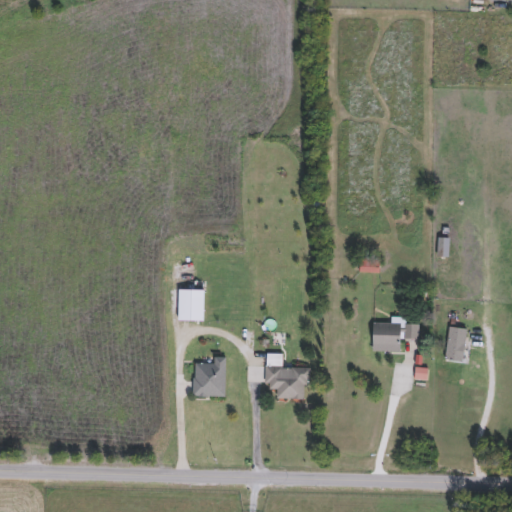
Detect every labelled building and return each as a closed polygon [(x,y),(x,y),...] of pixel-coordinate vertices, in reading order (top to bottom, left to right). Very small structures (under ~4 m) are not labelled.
[(378,260),(378,274),(358,273),(358,259),(378,260)] [(202,321),(177,321),(177,290),(202,290),(202,321)] [(399,352),(372,352),(372,324),(418,324),(418,340),(399,340),(399,352)] [(444,363),(447,328),(466,330),(463,365),(444,363)] [(307,400),(276,399),(277,388),(264,388),(266,354),(281,355),(280,369),(290,369),(290,368),(308,369),(307,400)] [(224,397),(192,397),(192,364),(213,364),(213,358),(224,358),(224,397)]
